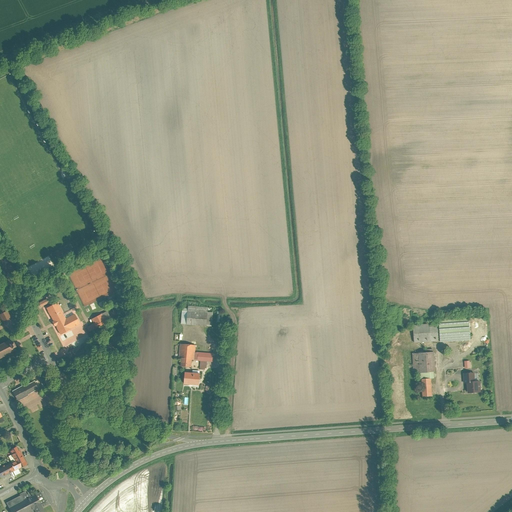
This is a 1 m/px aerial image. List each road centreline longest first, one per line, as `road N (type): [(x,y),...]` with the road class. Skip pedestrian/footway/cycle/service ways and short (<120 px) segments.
road 1 (tertiary): [(511,421),(181,447)]
road 2 (residential): [(181,447),(97,403),(52,358)]
road 3 (residential): [(52,358),(70,484)]
